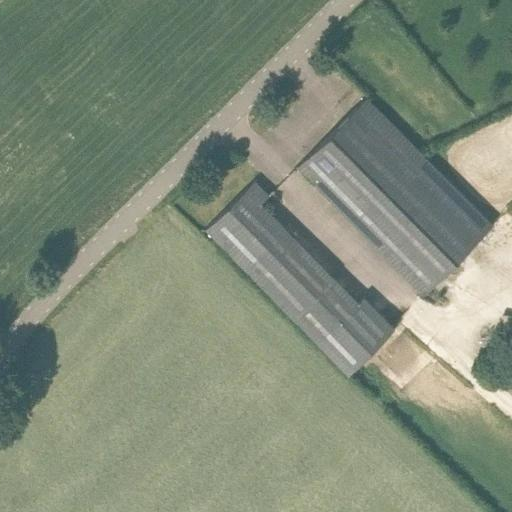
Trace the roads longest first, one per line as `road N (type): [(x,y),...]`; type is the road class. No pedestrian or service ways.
road 1 (unclassified): [(0,355),(58,284),(346,0)]
road 2 (track): [(279,179),(511,409)]
